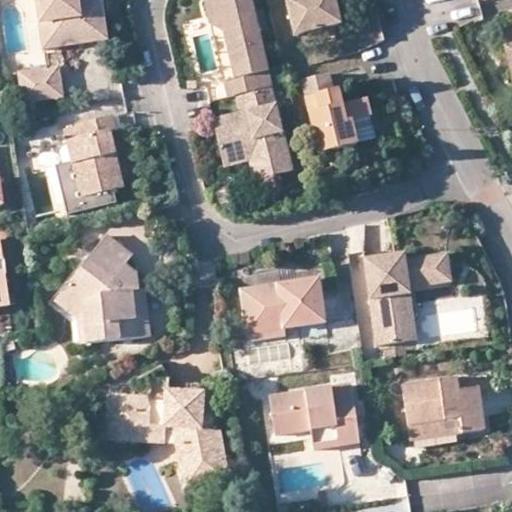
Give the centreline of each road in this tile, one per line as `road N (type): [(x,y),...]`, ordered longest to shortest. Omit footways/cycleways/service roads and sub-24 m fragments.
road 1 (residential): [(473,172),(249,235),(213,232),(198,219),(147,0)]
road 2 (residential): [(401,0),(473,172)]
road 3 (unknown): [(359,511),(511,468)]
